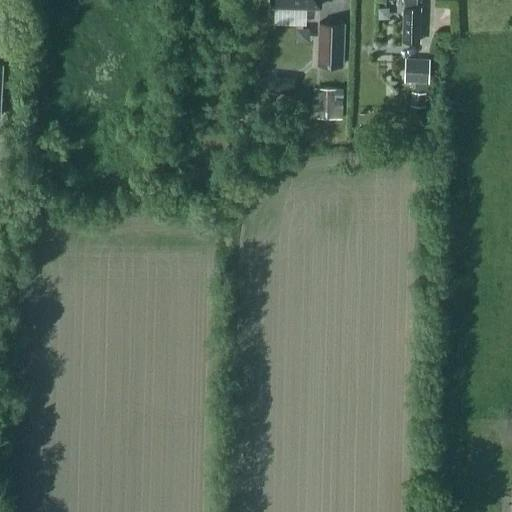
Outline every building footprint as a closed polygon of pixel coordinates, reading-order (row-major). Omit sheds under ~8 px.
[(416,0),(403,0),(403,40),(418,40),(420,6),(417,6),(416,0)] [(317,64),(344,65),(345,21),(318,21),(317,64)] [(404,81),(429,82),(429,57),(404,57),(404,81)] [(313,116),(343,118),(344,88),(314,87),(313,116)] [(427,104),(427,89),(413,88),(412,103),(427,104)]
